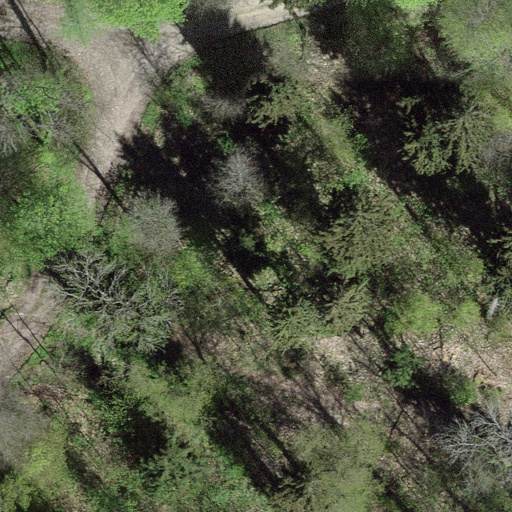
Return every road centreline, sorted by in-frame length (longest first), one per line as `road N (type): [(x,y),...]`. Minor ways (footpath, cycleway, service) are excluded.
road 1 (track): [(0,370),(63,275),(142,34)]
road 2 (track): [(287,0),(142,34),(0,21)]
